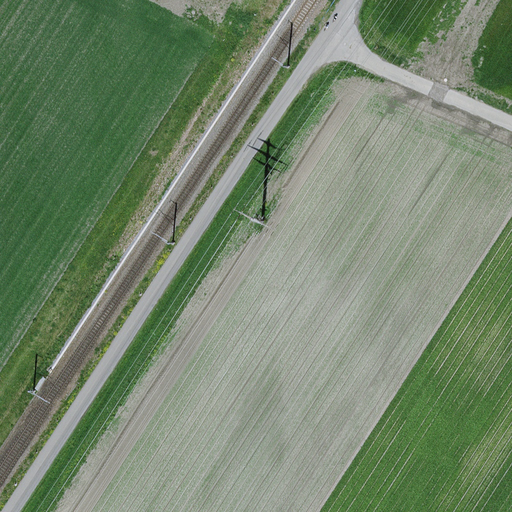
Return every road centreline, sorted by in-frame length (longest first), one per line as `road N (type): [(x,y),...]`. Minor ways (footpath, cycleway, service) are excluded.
road 1 (track): [(11,511),(329,34)]
road 2 (track): [(329,34),(379,69),(511,129)]
